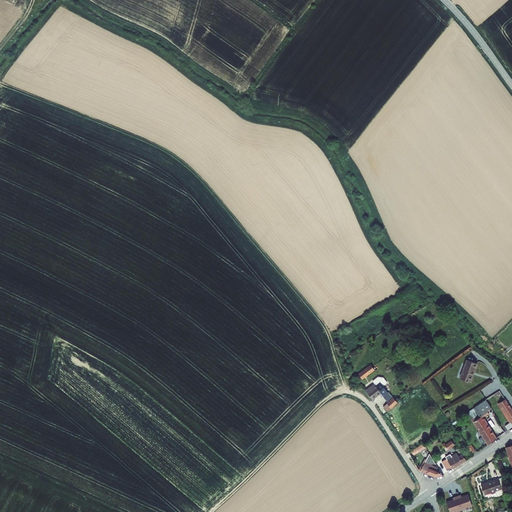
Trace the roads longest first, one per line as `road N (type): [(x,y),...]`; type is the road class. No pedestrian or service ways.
road 1 (track): [(0,81),(169,150),(204,180),(315,316),(346,390)]
road 2 (track): [(334,393),(210,511)]
road 3 (residential): [(429,492),(370,404),(354,392),(334,393)]
